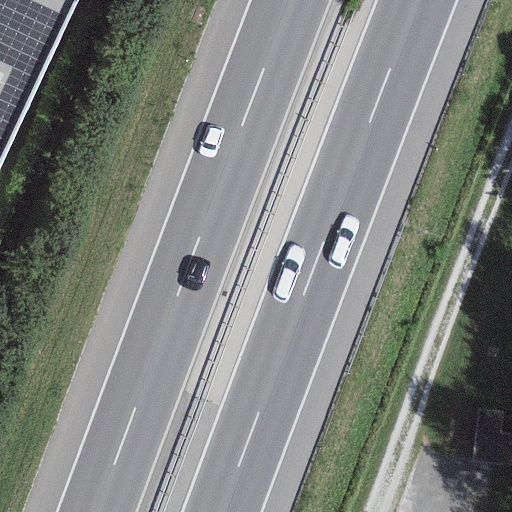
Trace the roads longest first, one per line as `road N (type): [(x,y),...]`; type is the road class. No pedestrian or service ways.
road 1 (motorway): [(226,511),(420,0)]
road 2 (motorway): [(294,0),(102,511)]
